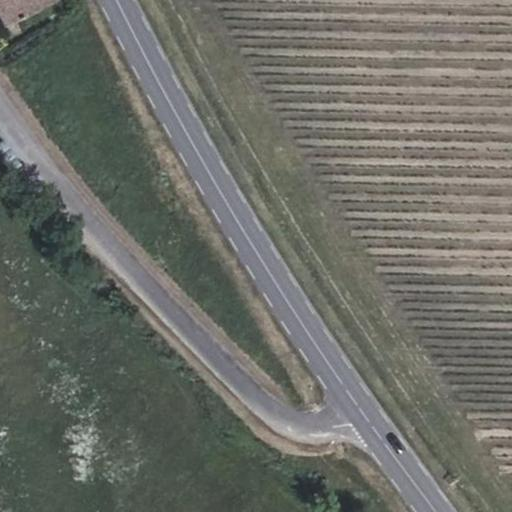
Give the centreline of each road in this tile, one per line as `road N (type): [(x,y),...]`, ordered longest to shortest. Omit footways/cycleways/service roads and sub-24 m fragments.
road 1 (unclassified): [(365,414),(344,422),(291,420),(260,403),(29,155),(0,107)]
road 2 (secondary): [(365,414),(243,231),(117,0)]
road 3 (secondary): [(438,511),(365,414)]
